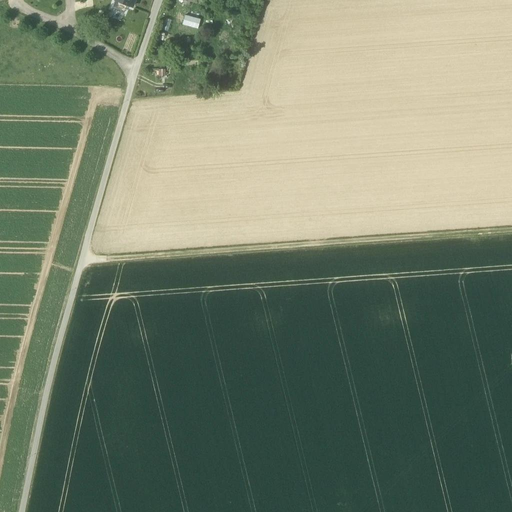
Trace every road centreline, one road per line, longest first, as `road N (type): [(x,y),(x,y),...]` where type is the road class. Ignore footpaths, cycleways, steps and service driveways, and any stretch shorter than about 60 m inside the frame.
road 1 (unclassified): [(161,0),(55,352),(21,511)]
road 2 (track): [(80,262),(511,230)]
